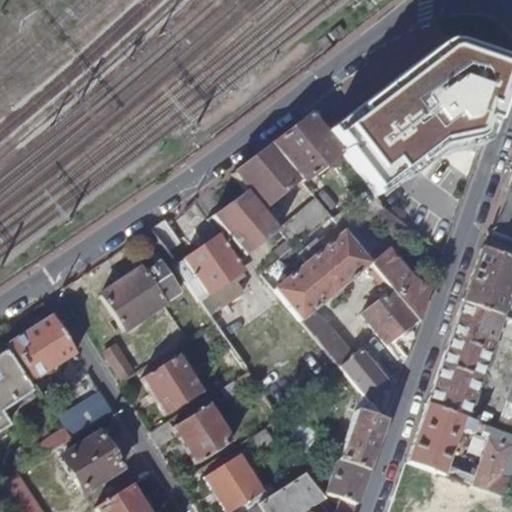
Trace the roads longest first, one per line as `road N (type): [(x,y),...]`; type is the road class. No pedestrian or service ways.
road 1 (residential): [(511,6),(451,3),(387,29),(0,307)]
road 2 (residential): [(368,511),(511,93)]
